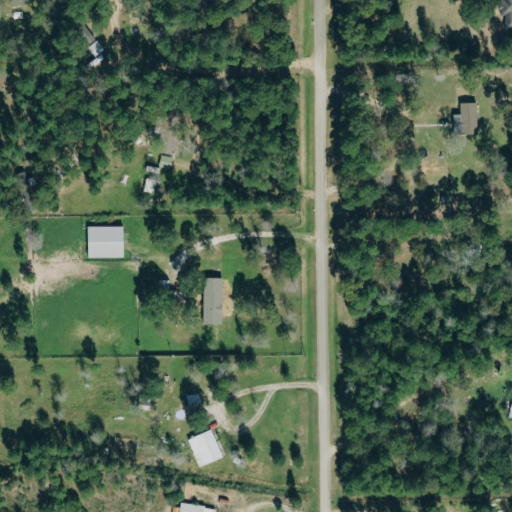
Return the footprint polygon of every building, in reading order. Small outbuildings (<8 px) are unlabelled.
[(454,115),(455,134),(478,133),(478,102),(461,103),(461,115),(454,115)] [(176,154),(179,126),(158,124),(157,130),(163,131),(161,153),(176,154)] [(160,166),(172,168),(173,157),(162,155),(160,166)] [(125,226),(89,226),(89,258),(125,257),(125,226)] [(224,278),(205,278),(204,324),(224,324),(224,278)] [(189,439),(200,467),(224,457),(212,429),(189,439)]
